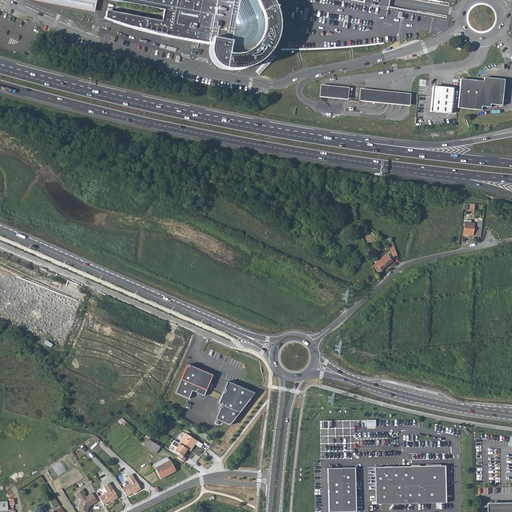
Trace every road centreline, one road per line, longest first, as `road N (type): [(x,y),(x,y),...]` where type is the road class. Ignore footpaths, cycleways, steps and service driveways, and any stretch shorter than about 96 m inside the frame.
road 1 (unclassified): [(462,30),(276,85),(144,57),(4,0)]
road 2 (trunk): [(0,84),(224,138),(460,174)]
road 3 (trunk): [(360,144),(169,111),(0,68)]
road 4 (secondary): [(0,229),(233,330)]
road 5 (residential): [(308,343),(403,266),(503,240)]
road 6 (trunk): [(511,133),(441,146),(360,144)]
road 7 (trunk): [(511,163),(360,144)]
road 8 (unclassified): [(277,511),(287,414),(300,377)]
